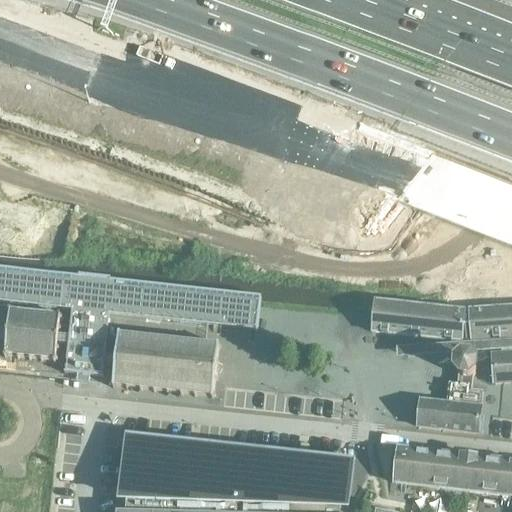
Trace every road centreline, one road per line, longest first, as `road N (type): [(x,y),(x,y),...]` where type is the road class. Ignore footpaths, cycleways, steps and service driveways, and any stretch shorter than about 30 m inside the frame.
road 1 (motorway): [(0,34),(511,230)]
road 2 (motorway): [(31,0),(511,191)]
road 3 (unclassified): [(511,450),(98,408)]
road 4 (motorway): [(375,0),(511,59)]
